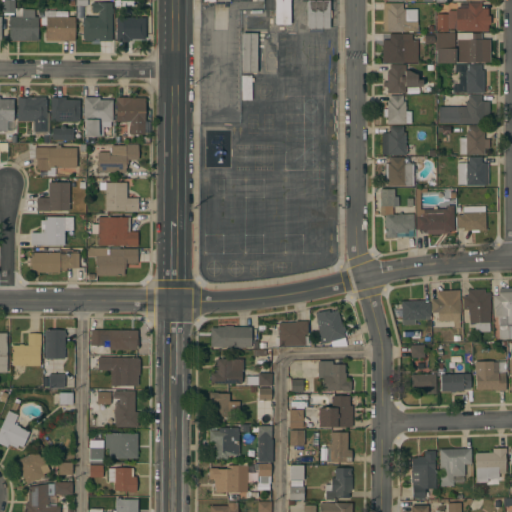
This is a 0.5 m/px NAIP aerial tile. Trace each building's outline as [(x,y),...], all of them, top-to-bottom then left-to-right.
[(2,0),(14,0),(14,13),(2,13),(2,0)] [(289,0),(289,25),(274,25),(274,0),(289,0)] [(307,29),(307,0),(329,0),(329,10),(331,10),(331,17),(329,17),(329,29),(307,29)] [(111,8),(112,8),(112,14),(111,14),(111,41),(98,41),(98,39),(93,39),(93,41),(83,41),(83,39),(82,39),(82,32),(79,32),(79,26),(82,26),(82,17),(97,17),(97,13),(91,13),(91,3),(111,3),(111,8)] [(402,3),(402,9),(405,9),(405,10),(417,10),(417,31),(404,31),(404,32),(383,32),(383,3),(402,3)] [(467,8),(467,3),(481,3),(481,9),(487,9),(487,32),(465,32),(465,31),(455,31),(455,29),(447,29),(448,11),(455,11),(455,8),(467,8)] [(33,9),(33,17),(37,17),(37,41),(8,41),(8,17),(22,17),(22,9),(33,9)] [(55,11),(55,17),(74,17),(74,41),(59,41),(59,38),(45,38),(45,25),(40,25),(40,18),(44,18),(44,11),(55,11)] [(434,33),(435,33),(435,14),(447,14),(447,33),(454,33),(454,63),(436,63),(436,51),(434,51),(434,33)] [(145,18),(145,39),(131,39),(131,41),(128,41),(128,42),(116,42),(116,17),(145,18)] [(242,33),(256,33),(256,73),(241,73),(242,33)] [(471,33),(471,34),(481,33),(481,39),(489,39),(489,62),(456,63),(456,33),(471,33)] [(293,74),(278,73),(279,34),(294,34),(293,74)] [(389,40),(389,34),(402,34),(402,40),(413,40),(413,41),(415,41),(415,46),(413,46),(413,62),(382,62),(382,40),(389,40)] [(386,71),(389,71),(389,64),(402,64),(402,65),(405,65),(405,71),(408,71),(416,75),(416,80),(422,80),(422,86),(405,86),(405,93),(386,93),(386,71)] [(481,64),(481,71),(483,71),(483,93),(465,93),(465,70),(467,70),(467,64),(481,64)] [(241,76),(251,75),(251,78),(253,78),(253,85),(251,85),(251,100),(241,100),(241,76)] [(465,107),(465,101),(468,101),(468,95),(481,95),(481,101),(483,101),(483,102),(489,102),(489,122),(483,122),(483,124),(456,124),(456,123),(438,123),(438,107),(465,107)] [(386,117),(382,117),(382,109),(386,109),(386,102),(389,102),(389,96),(402,96),(402,102),(405,102),(405,111),(410,111),(411,123),(405,123),(405,124),(386,124),(386,117)] [(45,130),(33,130),(33,121),(16,121),(17,97),(30,97),(30,100),(35,100),(35,97),(45,97),(45,121),(45,130)] [(65,97),(65,100),(79,100),(79,121),(50,121),(50,97),(65,97)] [(99,97),(99,100),(112,100),(112,122),(109,121),(109,126),(100,126),(99,135),(98,135),(98,137),(84,136),(84,120),(83,120),(83,97),(99,97)] [(144,98),(144,134),(130,134),(130,121),(115,121),(115,98),(144,98)] [(0,99),(12,99),(13,121),(6,121),(6,131),(0,131),(0,99)] [(60,128),(60,126),(65,126),(65,128),(72,128),(72,140),(52,140),(52,128),(60,128)] [(381,133),(386,133),(386,132),(389,132),(389,126),(403,126),(403,132),(405,132),(405,148),(406,148),(406,152),(405,152),(405,155),(387,155),(381,155),(381,133)] [(465,137),(465,132),(468,132),(468,126),(481,126),(481,132),(483,132),(483,139),(488,139),(488,148),(483,148),(483,155),(465,155),(465,154),(458,154),(459,137),(465,137)] [(55,148),(55,143),(60,143),(60,148),(76,148),(76,168),(49,167),(49,171),(38,171),(38,170),(36,170),(36,160),(34,160),(34,147),(55,148)] [(109,152),(109,148),(110,148),(110,146),(124,146),(124,144),(137,144),(137,160),(127,160),(127,164),(125,164),(125,172),(98,172),(97,152),(109,152)] [(403,157),(403,163),(413,163),(413,186),(387,186),(387,181),(383,181),(384,164),(387,164),(387,163),(389,163),(389,157),(403,157)] [(468,163),(468,157),(481,157),(481,163),(483,163),(483,164),(487,164),(487,185),(483,185),(465,186),(465,184),(457,184),(456,163),(468,163)] [(68,211),(50,211),(35,211),(36,198),(47,198),(48,182),(69,182),(68,211)] [(126,183),(126,198),(137,198),(137,212),(123,212),(123,211),(104,211),(104,190),(99,190),(99,183),(126,183)] [(395,237),(395,238),(385,238),(384,215),(380,215),(379,189),(393,189),(393,197),(397,197),(398,206),(394,207),(391,207),(392,215),(412,214),(413,237),(395,237)] [(453,231),(448,231),(448,234),(426,234),(426,232),(421,232),(421,230),(415,230),(415,204),(419,204),(419,206),(420,208),(421,209),(421,204),(444,204),(444,209),(446,209),(446,206),(453,206),(453,231)] [(484,211),(485,230),(478,230),(478,232),(470,232),(470,230),(462,231),(462,228),(456,228),(456,215),(462,215),(462,212),(462,207),(484,206),(484,211)] [(72,217),(72,230),(64,230),(63,245),(30,245),(30,233),(39,233),(40,220),(43,220),(43,217),(72,217)] [(129,232),(137,232),(137,246),(97,245),(97,233),(91,233),(91,224),(97,224),(97,217),(129,217),(129,232)] [(58,253),(58,250),(63,250),(63,248),(72,248),(72,251),(77,251),(77,253),(78,253),(78,268),(65,268),(65,270),(59,270),(59,273),(37,272),(37,275),(31,275),(31,253),(58,253)] [(95,276),(95,256),(96,256),(96,249),(105,250),(105,256),(108,256),(108,249),(137,249),(137,263),(125,263),(125,269),(123,269),(123,276),(95,276)] [(511,326),(508,326),(508,339),(498,339),(497,316),(494,316),(494,309),(492,309),(491,295),(498,295),(498,293),(498,288),(511,288),(511,326)] [(490,311),(489,311),(489,323),(488,323),(488,331),(474,332),(474,323),(468,323),(468,312),(467,312),(467,309),(462,310),(462,296),(466,296),(466,290),(484,289),(484,293),(489,293),(490,311)] [(453,328),(453,320),(437,321),(437,315),(436,315),(436,312),(430,313),(430,299),(436,299),(435,291),(457,290),(459,328),(453,328)] [(423,300),(423,303),(429,303),(430,319),(414,319),(414,324),(401,325),(400,301),(423,300)] [(329,313),(337,310),(344,337),(320,344),(319,337),(312,338),(311,332),(317,331),(314,313),(328,310),(329,313)] [(294,323),(294,322),(306,321),(307,334),(303,334),(304,345),(278,346),(277,324),(294,323)] [(216,328),(216,327),(223,327),(223,326),(232,326),(232,327),(250,327),(250,347),(241,347),(241,349),(237,349),(237,347),(210,347),(210,328),(216,328)] [(64,331),(64,333),(65,333),(65,337),(64,337),(64,359),(43,358),(44,330),(64,331)] [(136,330),(136,338),(138,338),(138,345),(136,345),(136,350),(103,349),(103,345),(89,345),(90,330),(136,330)] [(40,347),(39,347),(39,366),(11,365),(11,346),(18,346),(18,345),(23,345),(23,346),(27,346),(27,334),(40,334),(40,347)] [(423,345),(424,357),(410,358),(410,345),(423,345)] [(95,370),(95,357),(110,357),(110,370),(95,370)] [(139,357),(139,385),(111,386),(111,357),(139,357)] [(242,359),(242,371),(241,371),(241,384),(209,383),(210,373),(215,373),(215,364),(216,364),(216,359),(242,359)] [(331,361),(331,365),(343,364),(344,373),(345,373),(345,381),(350,381),(350,391),(341,392),(341,390),(331,390),(331,391),(321,391),(321,378),(317,378),(317,361),(331,361)] [(492,361),(492,362),(497,362),(497,372),(504,372),(505,391),(494,391),(493,389),(475,390),(474,374),(473,362),(492,361)] [(429,374),(429,371),(436,370),(437,376),(435,376),(435,394),(424,394),(424,389),(410,389),(410,374),(429,374)] [(257,376),(257,373),(271,373),(271,386),(257,386),(257,385),(245,385),(245,376),(257,376)] [(63,374),(63,388),(48,388),(47,374),(63,374)] [(439,375),(469,374),(469,389),(462,389),(462,391),(454,391),(454,392),(449,393),(449,391),(440,391),(439,375)] [(302,380),(302,392),(290,392),(290,380),(302,380)] [(270,388),(270,400),(258,400),(257,388),(270,388)] [(134,412),(137,412),(137,427),(114,427),(114,417),(113,417),(113,409),(114,409),(114,402),(118,402),(118,399),(112,399),(112,391),(134,391),(134,412)] [(110,392),(109,404),(96,404),(96,392),(110,392)] [(216,392),(216,394),(228,393),(228,403),(237,403),(238,416),(215,416),(214,411),(214,403),(208,403),(208,393),(216,392)] [(72,393),(72,404),(58,404),(58,393),(72,393)] [(317,427),(317,408),(331,408),(331,396),(348,396),(348,406),(351,406),(351,427),(317,427)] [(302,430),(303,430),(303,445),(286,445),(286,433),(288,433),(288,410),(302,410),(302,430)] [(0,428),(7,411),(16,415),(13,424),(19,427),(28,431),(21,447),(9,441),(7,446),(0,443),(0,428)] [(270,426),(270,463),(257,463),(257,426),(270,426)] [(224,431),(224,428),(231,428),(231,431),(237,431),(237,455),(226,456),(226,459),(213,459),(213,441),(208,441),(208,431),(224,431)] [(347,432),(347,450),(350,450),(350,463),(345,463),(345,462),(329,462),(329,448),(327,448),(327,444),(329,444),(329,432),(347,432)] [(137,433),(137,446),(137,458),(108,459),(108,449),(104,449),(104,434),(137,433)] [(102,440),(102,463),(88,463),(88,440),(102,440)] [(492,453),(492,449),(505,448),(505,453),(504,453),(505,473),(497,473),(497,478),(487,478),(487,482),(475,482),(474,453),(492,453)] [(470,449),(470,464),(463,464),(464,475),(452,476),(452,486),(439,486),(438,450),(470,449)] [(37,451),(40,458),(43,457),(49,471),(42,474),(43,476),(25,484),(15,460),(37,451)] [(434,458),(433,458),(433,470),(435,470),(435,488),(424,488),(424,498),(412,498),(410,458),(415,458),(415,457),(424,456),(423,451),(434,451),(434,458)] [(71,462),(71,475),(58,475),(58,462),(71,462)] [(270,464),(270,476),(268,476),(268,491),(258,491),(258,476),(257,476),(257,470),(253,470),(253,464),(270,464)] [(101,465),(101,477),(88,477),(89,465),(101,465)] [(302,465),(303,480),(289,480),(289,465),(302,465)] [(216,468),(216,469),(226,469),(226,466),(246,466),(246,492),(214,492),(214,487),(213,487),(213,479),(208,479),(208,468),(216,468)] [(132,468),(132,477),(135,477),(136,492),(127,492),(127,491),(113,491),(113,482),(108,482),(108,468),(132,468)] [(351,468),(350,491),(348,491),(348,498),(336,498),(336,500),(324,500),(324,485),(330,485),(330,478),(334,478),(334,468),(351,468)] [(71,482),(71,494),(53,494),(53,482),(71,482)] [(47,483),(47,500),(48,500),(48,505),(59,505),(59,511),(24,511),(24,503),(27,503),(27,487),(47,483)] [(303,487),(303,500),(289,500),(289,487),(303,487)] [(119,498),(119,499),(136,499),(136,511),(90,511),(90,509),(101,509),(101,511),(112,511),(115,511),(115,498),(119,498)] [(226,506),(226,502),(237,502),(236,511),(208,511),(208,506),(226,506)] [(270,502),(270,511),(256,511),(256,502),(270,502)] [(318,511),(319,503),(351,503),(351,511),(318,511)] [(460,503),(460,511),(446,511),(446,503),(460,503)]
